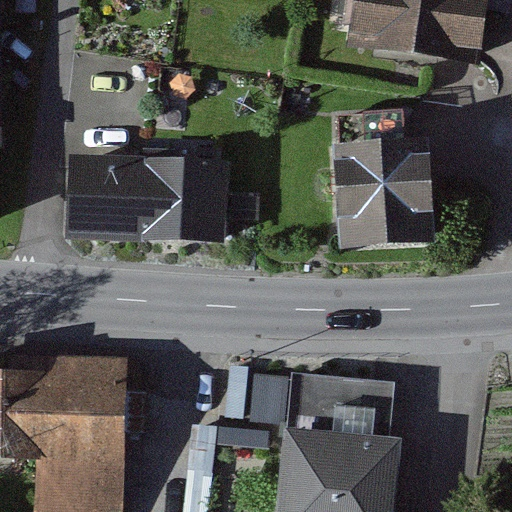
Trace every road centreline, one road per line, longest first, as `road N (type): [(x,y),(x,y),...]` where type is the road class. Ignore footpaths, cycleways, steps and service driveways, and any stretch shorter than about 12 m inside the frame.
road 1 (tertiary): [(35,293),(394,310),(511,303)]
road 2 (residential): [(35,293),(66,0)]
